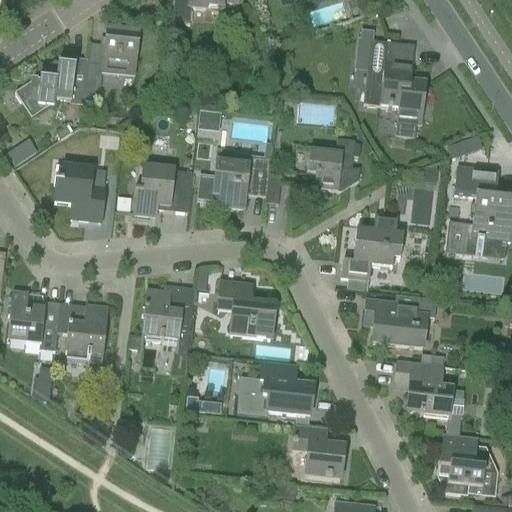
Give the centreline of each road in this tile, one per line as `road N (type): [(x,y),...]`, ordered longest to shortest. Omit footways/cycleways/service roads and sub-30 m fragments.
road 1 (residential): [(408,511),(271,252),(61,267),(37,257),(0,198)]
road 2 (tertiary): [(511,116),(433,0)]
